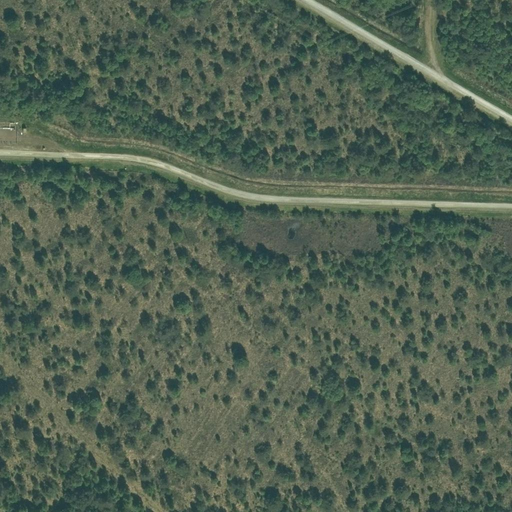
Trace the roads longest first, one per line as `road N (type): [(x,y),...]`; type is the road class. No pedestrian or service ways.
road 1 (track): [(511,208),(251,196),(122,157),(0,155)]
road 2 (track): [(313,0),(511,115)]
